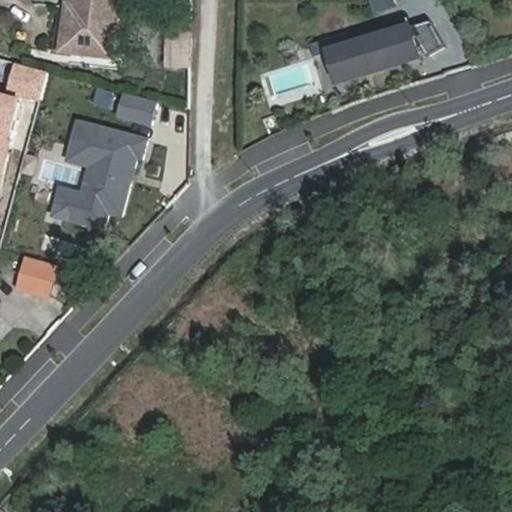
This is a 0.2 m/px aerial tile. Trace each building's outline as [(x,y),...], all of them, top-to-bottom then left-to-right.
[(114,59),(121,0),(74,0),(74,6),(69,5),(63,52),(114,59)] [(172,62),(192,62),(192,16),(172,16),(172,62)] [(343,45),(352,76),(421,56),(418,46),(422,45),(428,54),(445,44),(431,19),(343,45)] [(339,80),(352,76),(343,45),(329,49),(339,80)] [(418,46),(421,56),(428,54),(422,45),(418,46)] [(50,72),(21,64),(15,88),(44,96),(50,72)] [(128,115),(159,123),(165,101),(134,93),(128,115)] [(0,181),(20,106),(0,100),(0,181)] [(82,121),(76,145),(101,151),(98,162),(89,197),(64,191),(58,215),(108,228),(112,212),(124,215),(133,182),(128,181),(132,165),(137,167),(140,157),(144,158),(148,139),(82,121)] [(101,151),(76,145),(73,156),(98,162),(101,151)] [(128,181),(133,182),(137,167),(132,165),(128,181)] [(50,294),(58,264),(27,256),(19,286),(50,294)]
